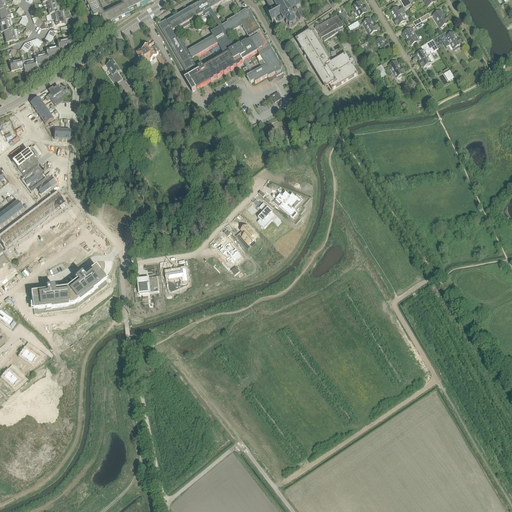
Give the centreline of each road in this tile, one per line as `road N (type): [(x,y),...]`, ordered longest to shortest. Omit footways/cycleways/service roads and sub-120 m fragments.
road 1 (track): [(362,252),(511,503)]
road 2 (track): [(0,505),(59,468),(78,434),(85,357),(125,312)]
road 3 (track): [(94,511),(130,470),(115,371),(129,345)]
road 4 (unclassified): [(292,511),(239,444),(166,503)]
road 5 (residential): [(123,263),(200,250),(262,181)]
road 6 (track): [(168,511),(132,359)]
road 7 (residential): [(371,0),(434,106)]
